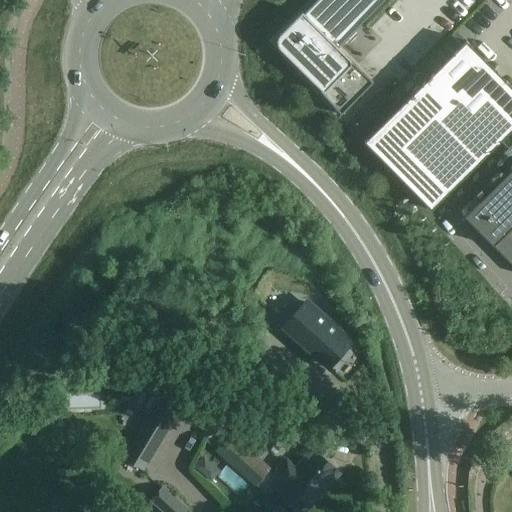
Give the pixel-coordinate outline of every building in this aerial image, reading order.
[(317,0),(303,14),(301,13),(278,37),(277,39),(276,41),(276,42),(276,44),(277,46),(278,48),(298,68),(341,116),(373,83),(338,48),(384,0),(317,0)] [(511,130),(511,88),(466,41),(363,142),(431,211),(511,130)] [(511,168),(463,217),(511,266),(511,168)] [(282,328),(328,368),(338,356),(352,341),(306,301),(293,316),(282,328)] [(125,458),(142,469),(178,410),(161,399),(125,458)] [(253,487),(269,470),(219,425),(209,436),(220,445),(214,451),(253,487)] [(281,484),(272,493),(293,511),(303,511),(337,474),(311,451),(294,470),(285,463),(273,476),(281,484)] [(219,471),(203,457),(194,468),(210,482),(219,471)] [(183,511),(182,511),(186,508),(163,487),(152,500),(165,511),(183,511)]
